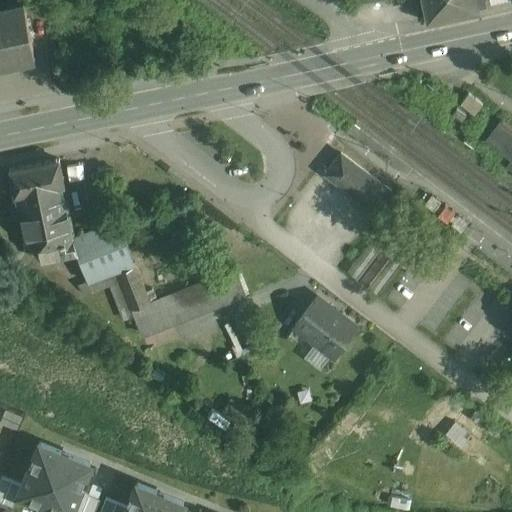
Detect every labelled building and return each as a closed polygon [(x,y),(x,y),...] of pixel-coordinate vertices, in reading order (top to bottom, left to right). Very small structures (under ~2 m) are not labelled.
[(425,0),(429,17),(478,7),(476,0),(425,0)] [(24,3),(0,7),(0,64),(35,57),(24,3)] [(484,105),(468,94),(459,107),(475,118),(484,105)] [(511,127),(501,118),(485,138),(511,158),(507,164),(511,167),(511,127)] [(391,191),(340,152),(324,173),(352,194),(375,212),(391,191)] [(59,158),(10,168),(15,194),(17,194),(28,247),(71,239),(73,238),(73,237),(62,185),(64,185),(59,158)] [(425,202),(434,209),(436,206),(439,202),(441,200),(432,193),(425,202)] [(448,219),(450,217),(453,213),(455,210),(445,203),(443,205),(440,209),(438,212),(448,219)] [(452,222),(461,229),(468,220),(459,213),(457,216),(454,220),(452,222)] [(119,219),(73,237),(73,238),(71,239),(77,253),(88,281),(116,270),(135,262),(119,219)] [(71,239),(28,247),(41,260),(77,253),(71,239)] [(135,262),(116,270),(132,309),(151,302),(135,262)] [(234,296),(225,272),(208,279),(217,303),(234,296)] [(151,302),(132,309),(141,333),(183,317),(174,293),(151,302)] [(357,325),(318,296),(295,325),(334,355),(357,325)] [(248,410),(235,402),(228,414),(240,422),(248,410)] [(456,420),(450,433),(467,441),(473,428),(456,420)] [(73,511),(93,464),(40,442),(21,492),(68,511),(73,511)] [(182,511),(188,501),(135,480),(122,511),(182,511)]
